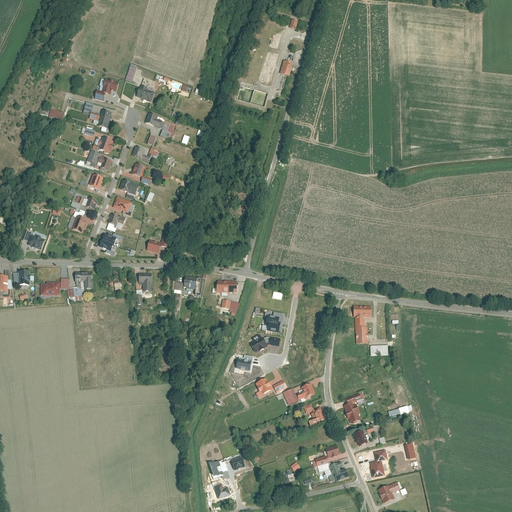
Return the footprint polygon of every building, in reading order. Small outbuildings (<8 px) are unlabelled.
[(299,21),(293,19),(290,28),(296,30),(299,21)] [(294,63),(284,61),(281,74),(291,76),(294,63)] [(125,80),(132,82),(136,66),(130,65),(125,80)] [(120,83),(106,80),(103,93),(112,95),(112,93),(114,92),(117,92),(120,83)] [(142,86),(137,97),(152,103),(156,93),(148,91),(149,88),(142,86)] [(48,118),(62,121),(64,113),(50,110),(48,118)] [(113,114),(103,111),(98,126),(108,129),(113,114)] [(159,117),(149,114),(146,123),(160,129),(163,122),(158,119),(159,117)] [(82,128),(81,134),(93,137),(95,131),(82,128)] [(147,144),(153,146),(156,138),(150,136),(147,144)] [(184,136),(181,143),(187,145),(189,137),(184,136)] [(114,142),(102,138),(97,150),(109,155),(114,142)] [(146,151),(136,147),(132,157),(147,162),(149,157),(144,155),(146,151)] [(156,157),(158,151),(151,149),(149,154),(156,157)] [(113,162),(101,157),(99,162),(103,164),(101,168),(110,171),(113,162)] [(147,168),(136,164),(132,174),(143,178),(147,168)] [(105,179),(93,174),(89,185),(101,190),(105,179)] [(139,186),(124,180),(120,190),(136,196),(139,186)] [(151,203),(154,194),(149,192),(146,201),(151,203)] [(133,203),(117,197),(114,208),(129,213),(133,203)] [(98,201),(89,198),(86,207),(95,210),(98,201)] [(120,218),(112,215),(109,223),(117,226),(120,218)] [(89,221),(77,216),(72,229),(84,233),(89,221)] [(118,238),(106,234),(100,247),(112,252),(118,238)] [(41,250),(44,242),(30,236),(26,245),(41,250)] [(167,249),(170,239),(164,237),(162,248),(167,249)] [(162,243),(150,240),(147,251),(159,254),(162,243)] [(93,272),(76,271),(76,282),(85,283),(85,290),(94,289),(93,272)] [(31,272),(19,272),(19,285),(31,286),(31,272)] [(141,275),(140,286),(145,287),(151,287),(152,275),(141,275)] [(9,277),(0,276),(0,292),(8,293),(9,277)] [(185,279),(184,288),(195,289),(196,280),(185,279)] [(217,282),(217,293),(237,293),(237,282),(217,282)] [(46,285),(41,285),(41,296),(59,296),(60,283),(46,283),(46,285)] [(239,306),(224,302),(222,310),(237,314),(239,306)] [(371,318),(372,307),(353,307),(353,317),(371,318)] [(265,323),(267,324),(266,330),(278,333),(280,323),(278,323),(279,319),(266,317),(265,323)] [(366,318),(357,319),(359,347),(368,346),(366,318)] [(268,346),(267,345),(280,347),(281,340),(267,338),(263,340),(262,339),(251,345),(255,352),(268,346)] [(389,348),(372,348),(372,358),(389,358),(389,348)] [(236,370),(251,372),(253,358),(244,357),(244,359),(239,359),(239,360),(238,360),(236,370)] [(271,391),(264,380),(255,385),(261,396),(271,391)] [(276,393),(287,387),(284,381),(273,387),(276,393)] [(312,386),(303,390),(307,399),(316,395),(312,386)] [(295,391),(284,395),(290,408),(300,404),(295,391)] [(356,404),(344,409),(353,428),(364,423),(356,404)] [(305,413),(313,411),(311,405),(303,407),(305,413)] [(399,416),(412,412),(411,406),(398,409),(399,416)] [(327,422),(321,410),(312,414),(318,426),(327,422)] [(364,434),(356,438),(361,449),(369,446),(364,434)] [(337,448),(326,451),(329,462),(340,458),(337,448)] [(374,454),(376,463),(382,461),(387,460),(385,451),(374,454)] [(225,461),(210,466),(213,475),(212,475),(214,481),(223,477),(222,473),(228,471),(225,461)] [(373,478),(385,476),(382,461),(376,463),(370,464),(373,478)] [(290,466),(293,472),(300,469),(297,463),(290,466)] [(341,465),(330,470),(337,484),(347,479),(341,465)] [(302,480),(305,486),(311,483),(309,477),(302,480)] [(397,487),(389,490),(392,496),(400,493),(397,487)] [(392,496),(389,490),(380,494),(386,506),(394,502),(392,496)]
